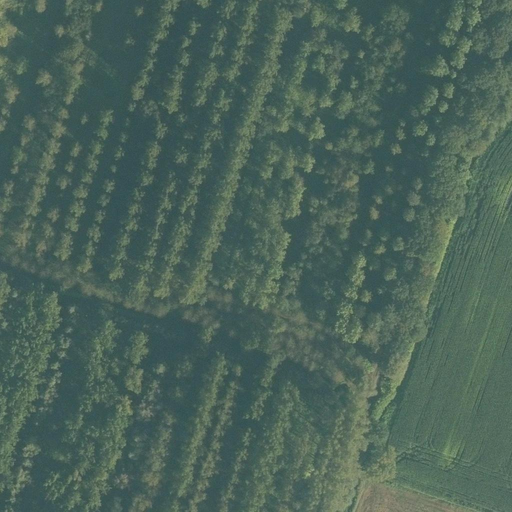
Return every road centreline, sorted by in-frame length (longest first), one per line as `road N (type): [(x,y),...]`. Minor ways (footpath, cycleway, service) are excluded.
road 1 (track): [(499,0),(332,511)]
road 2 (track): [(0,237),(299,334),(366,409)]
